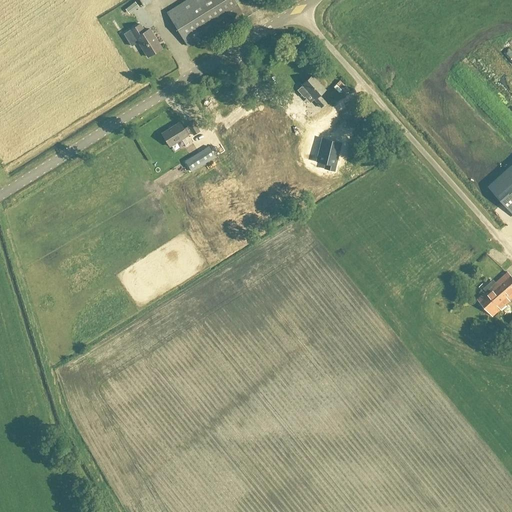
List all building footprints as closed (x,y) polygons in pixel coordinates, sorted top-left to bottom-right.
[(187,48),(242,14),(233,0),(187,0),(166,13),(187,48)] [(140,25),(124,35),(131,47),(138,43),(147,58),(161,50),(149,30),(144,33),(140,25)] [(491,65),(505,52),(499,46),(485,58),(491,65)] [(320,109),(326,104),(319,97),(325,91),(312,76),(301,86),(302,87),(297,91),(303,98),(309,94),(314,100),(313,101),(320,109)] [(276,110),(257,126),(251,120),(227,140),(234,147),(239,143),(243,149),(282,117),(276,110)] [(511,113),(499,117),(503,131),(511,128),(509,125),(511,124),(511,113)] [(187,127),(183,130),(179,123),(161,134),(169,147),(187,136),(191,133),(193,136),(199,133),(193,123),(187,127)] [(250,170),(291,139),(279,124),(276,127),(281,134),(244,163),(250,170)] [(331,155),(336,132),(318,129),(313,152),(331,155)] [(258,164),(264,172),(297,147),(292,139),(258,164)] [(206,156),(187,167),(191,173),(215,158),(208,148),(203,151),(206,156)] [(257,185),(274,207),(308,182),(292,160),(257,185)] [(511,167),(489,188),(511,213),(511,167)] [(511,278),(507,273),(492,287),(506,303),(511,298),(511,278)] [(506,303),(492,287),(476,300),(491,318),(505,306),(504,305),(506,303)]
